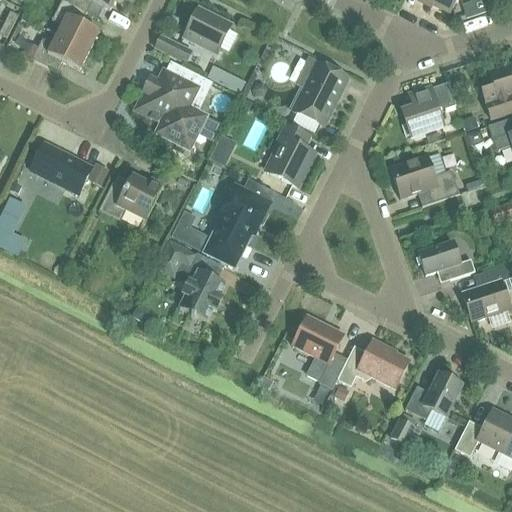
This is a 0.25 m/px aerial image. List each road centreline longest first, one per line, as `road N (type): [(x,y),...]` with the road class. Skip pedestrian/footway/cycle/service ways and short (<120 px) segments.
road 1 (residential): [(0,86),(69,123),(90,121),(152,0)]
road 2 (residential): [(385,314),(391,292),(343,167)]
road 3 (residential): [(511,380),(385,314)]
road 4 (residential): [(343,167),(405,39)]
